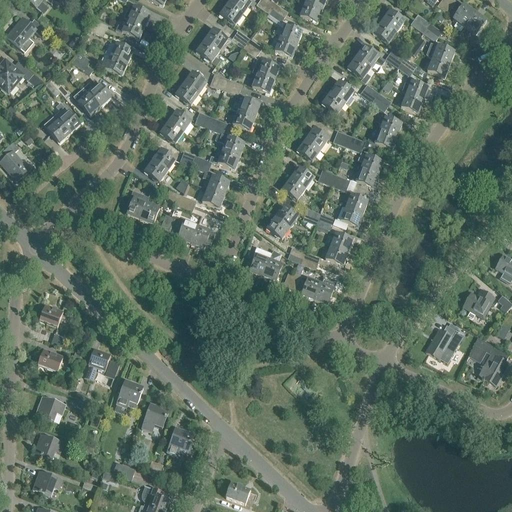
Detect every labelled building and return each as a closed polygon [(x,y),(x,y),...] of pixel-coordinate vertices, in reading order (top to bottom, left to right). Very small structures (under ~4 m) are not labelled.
[(44,0),(59,0),(61,1),(61,0),(23,0),(42,15),(44,17),(50,11),(41,4),(44,0)] [(166,0),(146,0),(146,1),(163,8),(166,0)] [(242,0),(232,0),(228,6),(243,17),(248,10),(252,13),(253,11),(252,11),(255,6),(248,1),(246,3),(242,0)] [(266,0),(262,0),(260,3),(272,12),(276,7),(266,0)] [(307,0),(305,6),(322,13),(327,0),(326,0),(307,0)] [(442,12),(450,0),(443,0),(438,9),(442,12)] [(456,3),(451,0),(450,0),(442,12),(447,16),(456,3)] [(272,12),(260,3),(257,8),(269,17),(272,12)] [(243,17),(228,6),(220,18),(235,29),(243,17)] [(317,26),(322,13),(305,6),(300,19),(317,26)] [(464,30),(475,14),(464,6),(453,21),(464,30)] [(288,15),(276,7),(272,12),(284,20),(288,15)] [(124,20),(128,22),(145,30),(151,17),(130,8),(124,20)] [(284,20),(272,12),(269,17),(280,25),(284,20)] [(389,13),(381,25),(384,27),(397,35),(405,24),(389,13)] [(486,23),(475,14),(464,30),(476,38),(486,23)] [(418,17),(414,22),(426,31),(430,26),(418,17)] [(22,20),(6,39),(24,55),(32,45),(28,41),(34,34),(37,36),(44,42),(50,35),(34,21),(30,26),(22,20)] [(108,29),(94,22),(92,27),(105,34),(108,29)] [(139,42),(145,30),(128,22),(125,28),(118,27),(116,33),(122,36),(123,35),(139,42)] [(426,31),(414,22),(411,27),(423,36),(426,31)] [(397,35),(384,27),(381,25),(373,36),(389,47),(397,35)] [(430,26),(426,31),(438,39),(442,34),(430,26)] [(103,40),(105,34),(92,27),(89,33),(103,40)] [(284,29),(279,41),(297,48),(302,35),(284,29)] [(438,39),(426,31),(423,36),(435,44),(438,39)] [(204,43),(220,54),(225,47),(231,51),(234,47),(228,43),(213,32),(204,43)] [(238,34),(235,38),(247,47),(250,42),(238,34)] [(247,47),(235,38),(231,43),(243,52),(247,47)] [(297,48),(279,41),(274,54),(292,61),(297,48)] [(78,46),(73,42),(68,47),(73,52),(78,46)] [(250,42),(247,47),(259,56),(262,51),(250,42)] [(220,54),(204,43),(196,54),(211,65),(216,68),(221,62),(216,59),(220,54)] [(105,56),(128,66),(134,54),(111,44),(105,56)] [(247,47),(243,52),(255,60),(259,56),(247,47)] [(409,55),(415,59),(420,53),(414,48),(409,55)] [(437,48),(432,61),(450,67),(454,55),(437,48)] [(364,49),(356,60),(371,71),(375,65),(380,68),(383,63),(379,60),(364,49)] [(393,52),(389,57),(401,66),(405,61),(393,52)] [(79,55),(75,60),(87,69),(91,64),(79,55)] [(122,79),(128,66),(105,56),(101,65),(107,68),(105,71),(122,79)] [(401,66),(389,57),(385,62),(397,71),(401,66)] [(75,60),(72,65),(84,73),(90,78),(93,73),(87,69),(75,60)] [(371,71),(356,60),(348,71),(362,82),(361,84),(365,87),(371,79),(367,76),(371,71)] [(254,76),(257,77),(274,84),(279,71),(264,65),(265,64),(257,61),(256,65),(258,65),(254,76)] [(417,69),(405,61),(401,66),(413,74),(417,69)] [(450,67),(432,61),(428,74),(445,80),(450,67)] [(0,88),(8,95),(22,79),(28,83),(33,76),(18,64),(14,69),(5,62),(1,66),(2,67),(0,69),(0,88)] [(402,95),(406,97),(423,104),(425,100),(427,101),(430,93),(428,92),(428,91),(416,86),(417,84),(410,79),(413,74),(401,66),(397,71),(408,78),(402,95)] [(192,75),(184,87),(186,88),(199,97),(207,86),(192,75)] [(212,82),(226,88),(228,82),(215,76),(212,82)] [(274,84),(257,77),(252,90),(269,97),(274,84)] [(51,84),(61,95),(65,101),(70,97),(55,80),(51,84)] [(226,88),(212,82),(210,88),(224,94),(226,88)] [(243,87),(228,82),(226,88),(240,93),(243,87)] [(91,94),(89,96),(101,110),(111,100),(99,87),(96,83),(90,88),(93,92),(91,94)] [(51,84),(46,88),(56,99),(61,95),(51,84)] [(339,84),(330,96),(345,106),(353,95),(339,84)] [(199,97),(186,88),(184,87),(176,98),(190,109),(199,97)] [(367,87),(363,93),(375,101),(379,96),(367,87)] [(240,93),(226,88),(224,94),(238,99),(240,93)] [(84,90),(73,100),(78,105),(91,119),(101,110),(89,96),(84,90)] [(375,101),(363,93),(360,98),(372,106),(375,101)] [(345,106),(330,96),(322,107),(329,112),(326,116),(337,124),(344,115),(341,112),(345,106)] [(391,105),(379,96),(375,101),(388,110),(391,105)] [(419,116),(423,104),(406,97),(401,110),(419,116)] [(388,110),(375,101),(372,106),(384,115),(388,110)] [(243,102),(238,115),(255,122),(260,109),(243,102)] [(53,118),(54,119),(70,137),(81,128),(69,114),(60,105),(55,110),(59,113),(53,118)] [(17,113),(14,117),(24,127),(28,123),(17,113)] [(168,125),(183,136),(184,135),(187,136),(193,128),(190,126),(191,124),(176,114),(168,125)] [(255,122),(238,115),(233,128),(250,135),(255,122)] [(199,116),(197,121),(211,127),(213,121),(199,116)] [(60,146),(70,137),(54,119),(44,128),(48,132),(60,146)] [(380,134),(397,140),(402,127),(385,121),(381,119),(379,125),(383,126),(380,134)] [(211,127),(197,121),(195,127),(209,132),(211,127)] [(227,127),(213,121),(211,127),(225,132),(227,127)] [(183,136),(168,125),(160,136),(175,147),(183,136)] [(225,132),(211,127),(209,132),(221,137),(223,138),(225,132)] [(314,131),(305,143),(321,154),(329,142),(314,131)] [(337,134),(335,140),(349,145),(351,139),(337,134)] [(397,140),(380,134),(375,146),(392,153),(397,140)] [(29,147),(34,143),(28,136),(23,140),(29,147)] [(222,154),(240,160),(245,148),(228,141),(228,140),(223,138),(221,137),(218,145),(225,147),(222,154)] [(366,145),(351,139),(349,145),(363,150),(366,145)] [(349,145),(335,140),(333,145),(347,150),(349,145)] [(305,143),(297,154),(312,165),(321,154),(305,143)] [(13,145),(3,154),(7,158),(0,164),(0,166),(16,185),(30,173),(15,155),(19,151),(13,145)] [(363,150),(349,145),(347,150),(361,156),(363,150)] [(161,152),(153,164),(168,174),(176,163),(161,152)] [(184,154),(182,160),(196,165),(198,159),(184,154)] [(235,173),(240,160),(222,154),(219,162),(212,159),(210,164),(212,165),(212,166),(217,168),(218,166),(235,173)] [(363,165),(361,172),(379,178),(384,166),(367,159),(367,157),(363,156),(362,158),(360,157),(358,163),(363,165)] [(212,165),(210,164),(198,159),(196,165),(210,171),(212,166),(212,165)] [(182,160),(180,166),(193,171),(196,165),(182,160)] [(168,174),(153,164),(145,175),(160,186),(168,174)] [(210,171),(196,165),(193,171),(203,175),(207,177),(208,176),(210,171)] [(298,170),(290,181),(305,192),(314,181),(298,170)] [(322,172),(320,178),(334,183),(336,178),(322,172)] [(374,191),(379,178),(361,172),(359,178),(355,177),(353,182),(353,183),(374,191)] [(207,192),(225,199),(230,187),(213,181),(213,179),(208,176),(207,177),(203,175),(201,180),(211,184),(207,192)] [(320,178),(318,184),(332,189),(334,183),(320,178)] [(351,183),(336,178),(334,183),(349,189),(351,183)] [(305,192),(290,181),(282,193),(297,204),(297,203),(302,207),(305,202),(301,198),(305,192)] [(349,189),(334,183),(332,189),(346,195),(349,189)] [(220,211),(225,199),(207,192),(202,205),(220,211)] [(169,193),(167,199),(181,204),(183,198),(169,193)] [(147,206),(149,200),(133,194),(129,204),(132,206),(127,217),(140,223),(147,206)] [(363,217),(369,204),(366,203),(366,202),(364,201),(364,202),(356,199),(357,198),(348,195),(345,202),(349,204),(346,210),(363,217)] [(181,204),(195,210),(197,204),(183,198),(181,204)] [(181,204),(167,199),(164,204),(178,210),(181,204)] [(178,210),(192,215),(195,210),(181,204),(178,210)] [(147,206),(140,223),(153,228),(160,211),(147,206)] [(283,209),(275,220),(290,231),(298,220),(283,209)] [(346,210),(344,209),(343,209),(338,222),(358,230),(363,217),(346,210)] [(307,212),(305,217),(319,223),(321,217),(307,212)] [(160,231),(166,233),(172,219),(166,217),(160,231)] [(319,223),(305,217),(303,223),(317,228),(319,223)] [(336,222),(321,217),(319,223),(333,228),(336,222)] [(172,219),(166,233),(172,236),(177,222),(172,219)] [(290,231),(275,220),(267,231),(282,242),(290,231)] [(333,228),(319,223),(317,228),(331,234),(333,228)] [(178,242),(191,247),(198,230),(185,225),(178,242)] [(198,230),(191,247),(204,252),(206,247),(211,249),(216,236),(208,232),(207,233),(198,230)] [(336,236),(331,249),(348,256),(353,243),(336,236)] [(348,256),(331,249),(326,262),(343,269),(348,256)] [(250,275),(263,280),(270,262),(272,256),(257,250),(252,262),(255,263),(250,275)] [(292,250),(290,256),(304,262),(306,256),(292,250)] [(270,262),(263,280),(276,285),(283,267),(279,266),(282,257),(274,251),(272,256),(270,262)] [(304,262),(290,256),(288,262),(302,267),(304,262)] [(320,261),(306,256),(304,262),(318,267),(320,261)] [(511,262),(503,257),(496,270),(503,275),(501,279),(500,280),(511,286),(511,285),(511,283),(511,262)] [(302,267),(316,272),(318,267),(304,262),(302,267)] [(284,288),(289,290),(295,276),(289,274),(284,288)] [(295,276),(289,290),(295,292),(301,278),(295,276)] [(302,299),(315,304),(321,286),(309,281),(302,299)] [(323,282),(321,286),(315,304),(328,309),(334,291),(331,290),(333,285),(323,282)] [(483,321),(495,301),(491,299),(492,297),(486,294),(485,295),(481,293),(477,299),(471,295),(463,309),(483,321)] [(500,311),(506,316),(509,312),(511,308),(511,306),(502,298),(499,303),(504,307),(500,311)] [(39,323),(57,330),(63,314),(45,307),(39,323)] [(463,337),(447,328),(443,334),(439,332),(426,355),(439,363),(452,340),(459,344),(463,337)] [(468,346),(473,337),(468,334),(463,342),(468,346)] [(52,344),(63,347),(66,340),(55,336),(52,344)] [(491,357),(477,381),(483,384),(484,383),(496,389),(508,366),(505,364),(509,358),(478,341),(466,364),(468,360),(469,360),(469,359),(479,365),(485,354),(491,357)] [(38,368),(58,375),(64,359),(44,352),(38,368)] [(111,359),(94,353),(88,369),(89,369),(85,380),(93,383),(97,372),(105,374),(104,377),(114,380),(119,367),(109,363),(111,359)] [(82,370),(87,359),(75,355),(71,366),(82,370)] [(125,384),(117,408),(127,412),(129,405),(137,408),(143,391),(125,384)] [(90,405),(91,402),(78,394),(74,400),(88,408),(90,405)] [(61,419),(65,408),(43,400),(36,418),(54,424),(57,417),(61,419)] [(88,416),(91,410),(79,403),(76,408),(88,416)] [(142,431),(152,435),(154,428),(162,431),(168,414),(151,408),(142,431)] [(90,428),(97,431),(101,420),(94,417),(90,428)] [(167,455),(177,459),(179,453),(187,456),(194,438),(176,431),(167,455)] [(98,438),(90,435),(88,442),(95,445),(98,438)] [(35,455),(53,462),(56,454),(60,456),(64,446),(41,438),(35,455)] [(93,457),(95,451),(81,446),(79,452),(93,457)] [(152,478),(157,465),(151,463),(146,476),(152,478)] [(134,478),(136,472),(117,465),(113,476),(118,478),(120,473),(134,478)] [(163,468),(157,465),(152,478),(157,480),(163,468)] [(118,478),(131,483),(134,478),(120,473),(118,478)] [(33,493),(52,499),(54,491),(59,493),(62,482),(40,474),(33,493)] [(104,474),(102,480),(116,485),(118,479),(104,474)] [(97,495),(99,489),(84,484),(82,490),(97,495)] [(228,492),(225,500),(226,500),(245,508),(251,494),(246,492),(242,491),(231,486),(228,492)] [(165,502),(167,496),(144,488),(146,489),(143,497),(143,499),(143,501),(144,502),(145,503),(144,508),(154,511),(166,511),(170,503),(165,502)]
